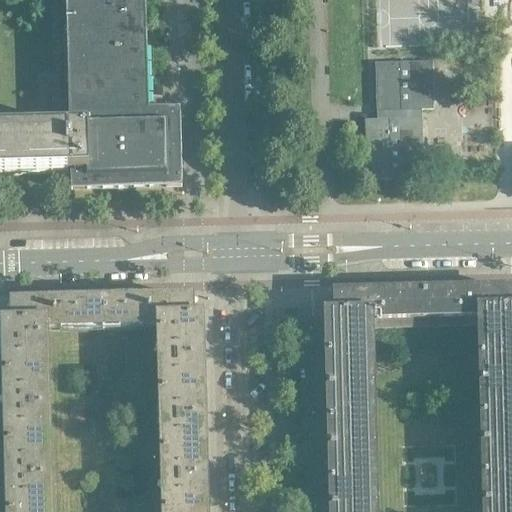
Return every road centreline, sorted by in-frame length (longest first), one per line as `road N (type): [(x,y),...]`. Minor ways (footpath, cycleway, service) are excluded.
road 1 (unclassified): [(238,252),(511,244)]
road 2 (residential): [(244,511),(238,252)]
road 3 (residential): [(238,252),(230,0)]
road 4 (unclassified): [(0,260),(238,252)]
